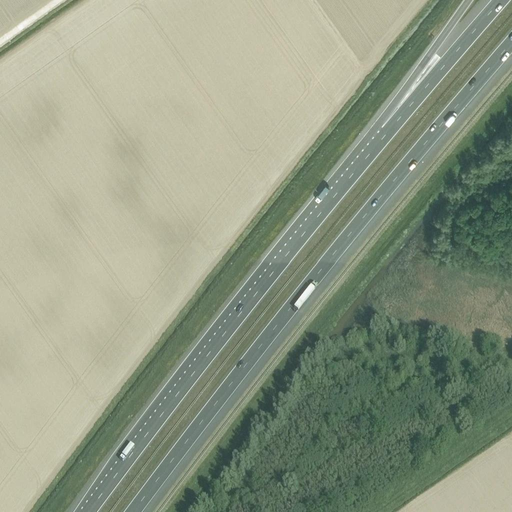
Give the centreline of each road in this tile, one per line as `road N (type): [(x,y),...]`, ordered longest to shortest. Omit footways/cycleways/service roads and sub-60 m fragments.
road 1 (motorway): [(133,511),(511,41)]
road 2 (motorway): [(380,141),(88,511)]
road 3 (motorway): [(501,0),(380,141)]
road 4 (motorway): [(469,0),(378,124),(380,141)]
